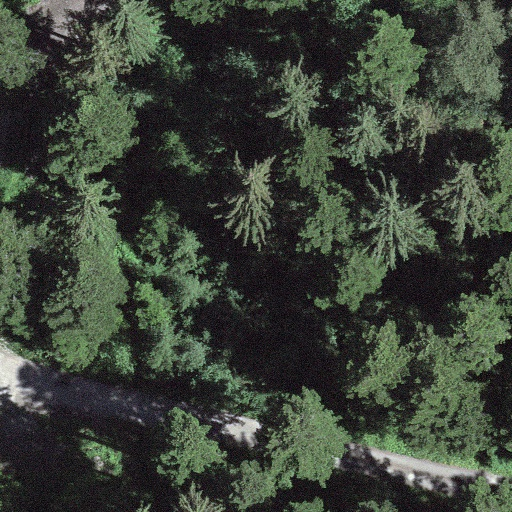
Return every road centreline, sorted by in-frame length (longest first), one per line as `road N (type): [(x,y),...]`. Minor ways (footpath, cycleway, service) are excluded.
road 1 (track): [(511,491),(0,373)]
road 2 (track): [(0,106),(98,0)]
